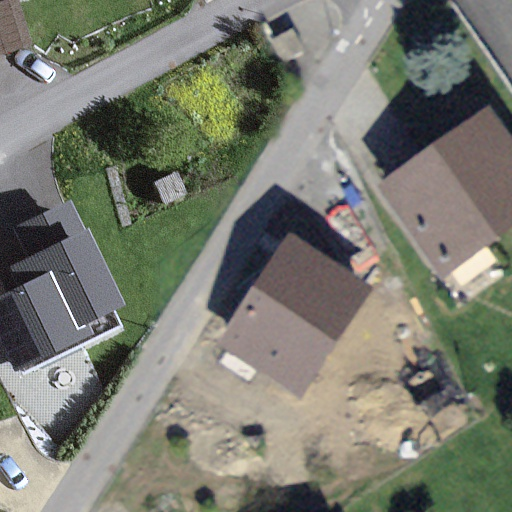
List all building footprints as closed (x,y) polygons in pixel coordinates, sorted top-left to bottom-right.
[(0,0),(0,55),(29,46),(15,0),(0,0)] [(511,219),(511,140),(493,111),(391,178),(447,263),(511,219)] [(26,259),(83,231),(69,201),(12,229),(26,259)] [(3,270),(14,292),(49,275),(76,330),(122,308),(83,231),(26,259),(3,270)] [(367,283),(297,234),(223,338),(293,387),(367,283)] [(76,330),(49,275),(14,292),(0,299),(0,344),(16,377),(83,343),(76,330)]
